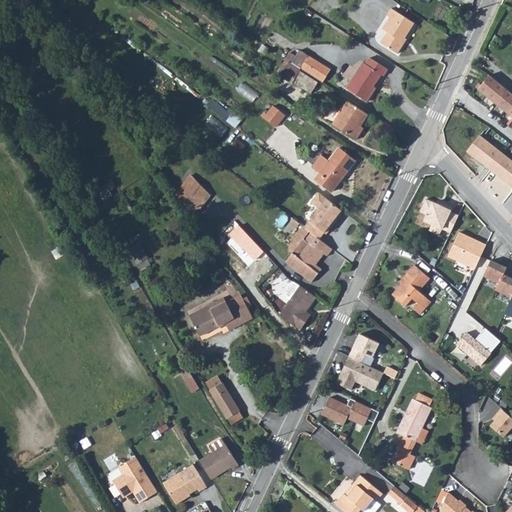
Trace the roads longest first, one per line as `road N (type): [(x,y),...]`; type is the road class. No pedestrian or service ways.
road 1 (residential): [(353,293),(248,511)]
road 2 (residential): [(353,293),(461,382),(471,399),(476,461),(489,469)]
road 3 (residential): [(423,146),(353,293)]
road 4 (residential): [(489,0),(423,146)]
road 5 (residential): [(511,239),(423,146)]
